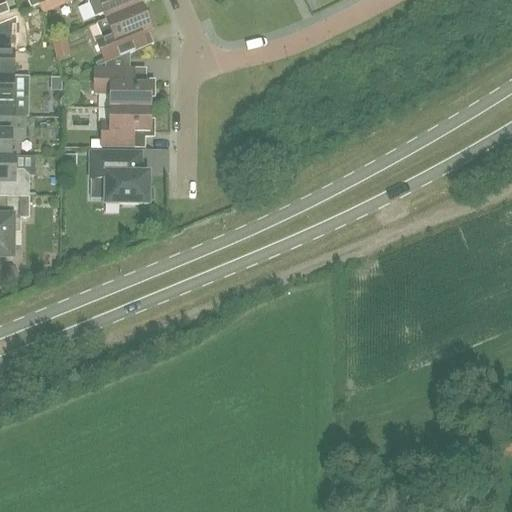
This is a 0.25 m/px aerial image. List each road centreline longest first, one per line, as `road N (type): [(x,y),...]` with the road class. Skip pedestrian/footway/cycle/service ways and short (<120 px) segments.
road 1 (primary): [(511,87),(253,230),(0,334)]
road 2 (primary): [(0,365),(322,231),(511,131)]
road 3 (residential): [(388,0),(277,51),(188,65)]
road 4 (residential): [(186,190),(188,65)]
